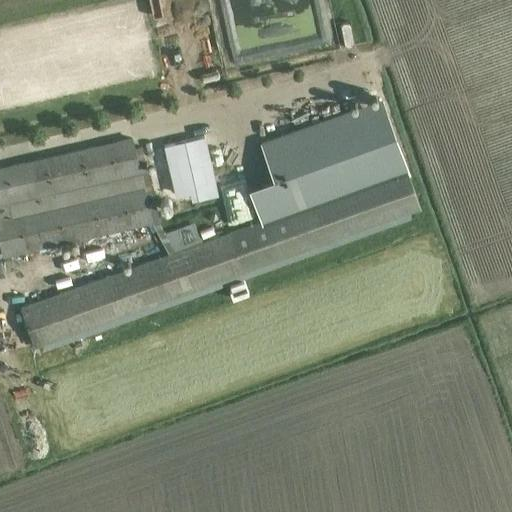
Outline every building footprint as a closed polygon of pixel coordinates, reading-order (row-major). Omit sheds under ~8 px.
[(285,212),(403,169),(379,101),(261,144),(285,212)] [(9,213),(6,200),(139,170),(131,134),(0,163),(0,250),(1,255),(151,221),(142,183),(9,213)] [(164,146),(164,148),(176,198),(191,195),(192,202),(218,196),(205,137),(164,146)] [(141,144),(133,145),(151,221),(169,254),(174,252),(165,235),(159,225),(141,144)] [(34,349),(420,210),(406,169),(403,169),(357,186),(314,202),(288,211),(174,252),(169,254),(19,307),(34,349)] [(54,263),(60,281),(92,271),(86,254),(54,263)]
